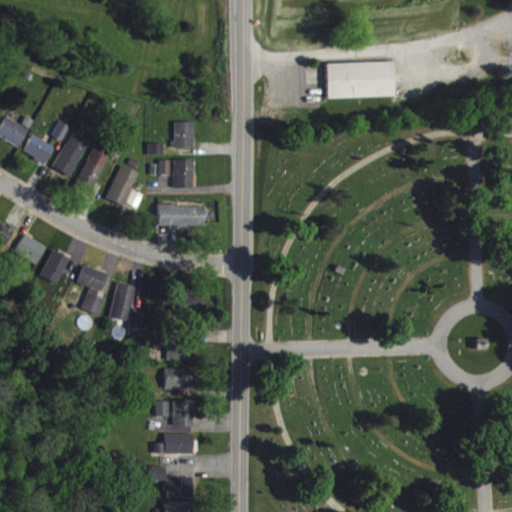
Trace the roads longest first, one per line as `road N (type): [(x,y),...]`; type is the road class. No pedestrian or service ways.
road 1 (secondary): [(242,0),(242,511)]
road 2 (residential): [(0,177),(241,269)]
